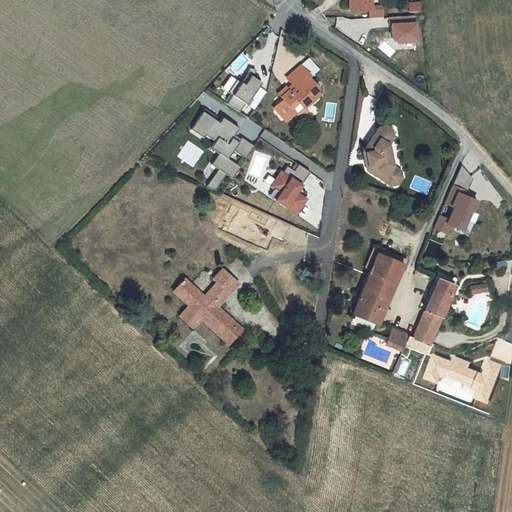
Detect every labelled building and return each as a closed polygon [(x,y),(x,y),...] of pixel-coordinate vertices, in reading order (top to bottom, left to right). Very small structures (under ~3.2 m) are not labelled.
[(349,0),(350,11),(369,10),(372,10),(372,7),(371,0),(349,0)] [(382,6),(372,7),(372,10),(369,10),(370,18),(382,18),(382,6)] [(418,41),(416,16),(390,17),(392,42),(418,41)] [(309,75),(300,65),(286,78),(295,88),(289,93),(288,91),(281,98),(283,100),(278,104),(277,111),(282,117),(290,117),(294,113),(300,119),(308,112),(305,108),(303,106),(310,99),(308,97),(315,90),(318,88),(308,77),(309,75)] [(250,117),(265,90),(261,88),(264,82),(250,74),(245,83),(231,75),(223,88),(233,94),(228,104),(250,117)] [(288,91),(285,87),(278,94),(281,98),(288,91)] [(319,94),(315,90),(308,97),(310,99),(303,106),(305,108),(319,94)] [(203,111),(191,129),(214,144),(211,147),(220,153),(212,166),(217,169),(207,185),(216,191),(226,175),(233,179),(241,167),(230,160),(235,150),(247,158),(254,146),(236,135),(241,128),(224,118),(221,122),(203,111)] [(369,166),(367,169),(389,184),(397,173),(393,170),(390,168),(388,161),(390,159),(389,152),(387,150),(385,143),(391,135),(389,128),(385,126),(378,128),(363,151),(366,153),(367,157),(368,158),(369,161),(368,162),(369,166)] [(298,216),(309,199),(299,192),(311,173),(291,159),(273,187),(282,193),(276,202),(298,216)] [(392,166),(390,159),(388,161),(390,168),(393,170),(397,173),(389,184),(390,185),(397,184),(401,178),(400,171),(392,166)] [(480,199),(467,195),(474,174),(459,169),(446,205),(455,207),(451,218),(439,214),(434,229),(449,234),(452,227),(469,233),(480,199)] [(364,268),(369,271),(376,253),(402,264),(398,272),(402,274),(408,260),(373,245),(364,268)] [(363,287),(388,298),(393,285),(398,272),(402,264),(376,253),(369,271),(363,287)] [(234,281),(222,269),(212,279),(216,283),(203,297),(184,279),(178,285),(184,290),(179,296),(189,305),(183,312),(188,317),(185,321),(192,327),(200,318),(203,315),(206,317),(203,320),(229,343),(242,329),(217,306),(216,307),(213,305),(234,281)] [(437,278),(454,285),(456,280),(436,271),(421,309),(424,311),(437,278)] [(454,285),(437,278),(424,311),(413,339),(418,341),(429,346),(454,285)] [(237,283),(234,281),(213,305),(216,307),(217,306),(237,283)] [(485,284),(476,285),(478,292),(486,291),(485,284)] [(184,290),(178,285),(173,291),(179,296),(184,290)] [(352,314),(377,325),(377,323),(386,303),(388,298),(363,287),(352,314)] [(389,304),(386,303),(377,323),(380,325),(389,304)] [(188,317),(183,312),(179,316),(185,321),(188,317)] [(404,346),(387,339),(386,342),(403,349),(404,346)] [(427,351),(429,346),(418,341),(416,346),(427,351)]
